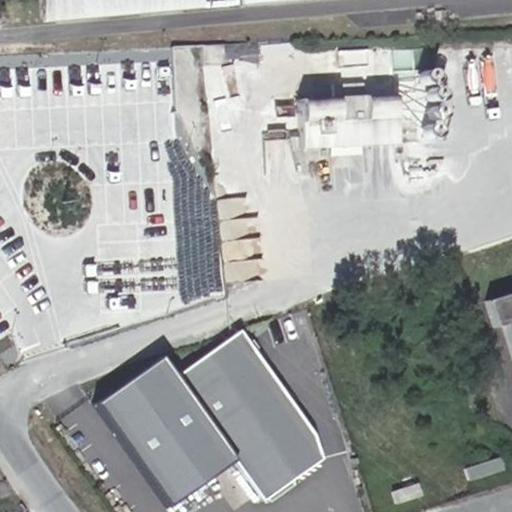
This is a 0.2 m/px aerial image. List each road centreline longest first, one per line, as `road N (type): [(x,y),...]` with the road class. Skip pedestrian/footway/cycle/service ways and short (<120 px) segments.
road 1 (unknown): [(0,38),(295,26),(511,3)]
road 2 (unknown): [(0,402),(308,277)]
road 3 (unknown): [(308,277),(511,204)]
road 4 (unclassified): [(73,511),(0,406)]
